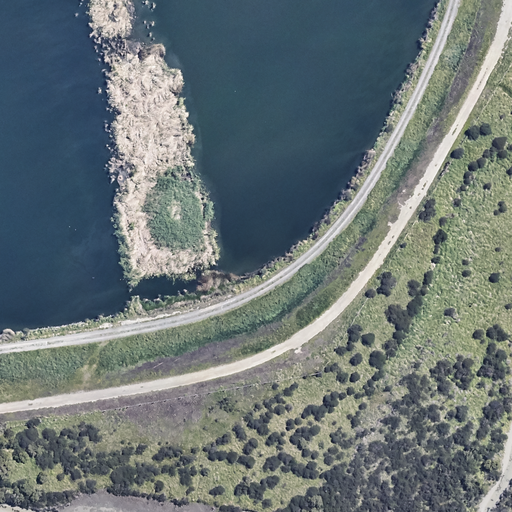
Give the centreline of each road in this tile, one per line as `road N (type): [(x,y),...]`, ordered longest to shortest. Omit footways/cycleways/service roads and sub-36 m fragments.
road 1 (track): [(511,3),(470,106),(385,246),(341,307),(300,342),(237,371),(0,410)]
road 2 (track): [(452,0),(419,90),(374,176),(313,257),(279,281),(189,318),(0,348)]
